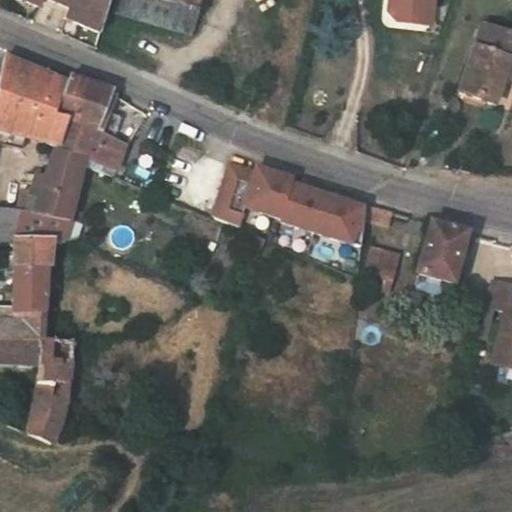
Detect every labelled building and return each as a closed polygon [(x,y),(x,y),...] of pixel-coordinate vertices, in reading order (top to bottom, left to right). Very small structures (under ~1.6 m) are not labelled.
[(61,0),(69,3),(64,12),(100,28),(108,0),(61,0)] [(116,0),(188,24),(195,0),(116,0)] [(435,0),(393,0),(392,12),(400,23),(420,25),(422,5),(435,6),(435,0)] [(435,6),(422,5),(420,25),(433,26),(435,6)] [(511,38),(483,28),(460,94),(495,107),(504,79),(507,65),(511,66),(511,38)] [(10,55),(0,88),(0,132),(22,138),(26,124),(61,133),(69,109),(57,103),(67,78),(10,55)] [(97,123),(106,90),(68,72),(67,78),(57,103),(69,109),(97,123)] [(56,140),(88,153),(97,155),(103,146),(122,154),(130,138),(97,123),(69,109),(61,133),(56,140)] [(70,216),(86,161),(88,155),(88,153),(56,140),(45,172),(32,168),(25,187),(16,185),(9,208),(70,216)] [(122,154),(103,146),(97,155),(88,153),(88,155),(117,167),(122,154)] [(117,167),(88,155),(86,161),(115,173),(117,167)] [(232,161),(229,168),(243,172),(245,165),(232,161)] [(229,168),(212,213),(229,220),(236,222),(244,203),(280,213),(279,216),(364,241),(367,202),(318,187),(294,180),(295,176),(296,175),(259,164),(257,169),(245,165),(243,172),(229,168)] [(319,183),(295,176),(294,180),(318,187),(319,183)] [(70,216),(9,208),(0,206),(0,243),(10,245),(11,264),(49,264),(54,263),(56,237),(65,238),(66,231),(76,238),(81,218),(70,216)] [(473,231),(436,218),(420,265),(422,266),(418,278),(422,284),(445,292),(451,289),(455,277),(458,278),(473,231)] [(401,249),(375,239),(369,267),(396,275),(399,262),(401,249)] [(49,264),(11,264),(12,298),(12,309),(47,312),(47,310),(49,264)] [(511,279),(499,277),(494,302),(511,304),(511,307),(502,369),(511,369),(511,279)] [(0,297),(0,319),(13,320),(12,309),(12,298),(0,297)] [(47,312),(12,309),(13,320),(0,319),(0,358),(39,362),(30,425),(58,436),(64,425),(74,382),(78,336),(47,333),(47,312)]
